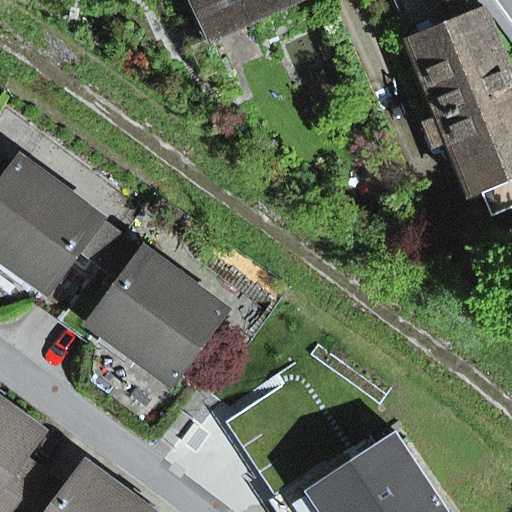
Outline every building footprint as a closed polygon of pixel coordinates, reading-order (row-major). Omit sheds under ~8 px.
[(193,0),(213,41),(303,0),(193,0)] [(511,178),(511,75),(485,11),(404,44),(408,53),(415,50),(424,73),(417,76),(421,84),(428,81),(439,108),(432,111),(435,119),(442,117),(474,194),(482,191),(511,178)] [(79,249),(102,266),(123,238),(22,164),(0,193),(0,253),(46,287),(49,290),(79,249)] [(493,217),(511,209),(511,178),(482,191),(493,217)] [(100,328),(173,381),(224,312),(123,238),(102,266),(126,283),(95,324),(100,328)] [(100,328),(95,324),(49,290),(46,287),(33,304),(88,344),(100,328)] [(22,461),(41,435),(0,404),(0,511),(19,511),(45,478),(22,461)] [(307,493),(319,511),(423,511),(442,500),(397,433),(307,493)] [(68,495),(45,478),(19,511),(145,511),(87,469),(68,495)] [(319,511),(307,493),(301,483),(272,502),(278,511),(319,511)] [(449,511),(442,500),(423,511),(449,511)]
